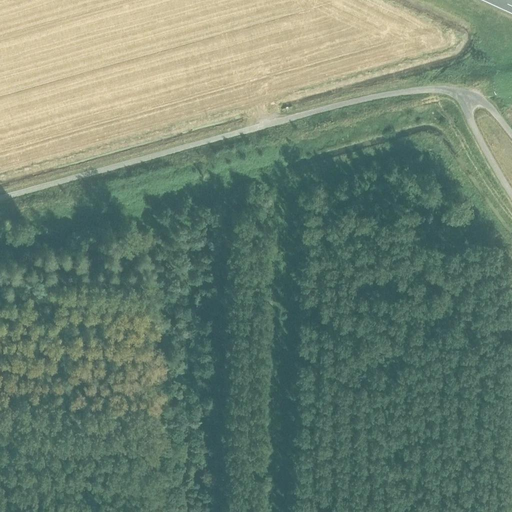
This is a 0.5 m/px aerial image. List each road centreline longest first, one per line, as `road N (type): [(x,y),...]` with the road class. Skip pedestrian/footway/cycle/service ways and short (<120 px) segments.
road 1 (track): [(511,252),(432,151),(408,145),(281,178),(261,166),(153,196),(147,511)]
road 2 (unclassified): [(467,96),(445,90),(373,97),(0,200)]
road 3 (track): [(230,176),(222,511)]
road 4 (track): [(191,186),(183,511)]
